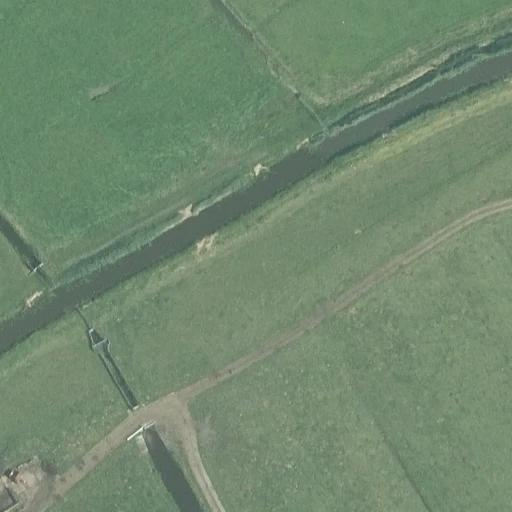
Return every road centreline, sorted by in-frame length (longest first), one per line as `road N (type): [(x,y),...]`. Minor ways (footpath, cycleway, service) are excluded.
road 1 (track): [(511,11),(0,301)]
road 2 (track): [(32,511),(126,429),(472,212),(511,205)]
road 3 (track): [(219,511),(160,408)]
